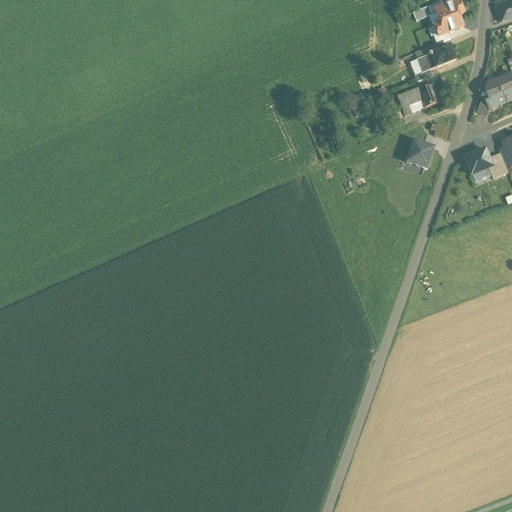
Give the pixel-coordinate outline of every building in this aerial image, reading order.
[(443,2),(428,8),(431,17),(436,15),(434,12),(445,8),(443,2)] [(445,8),(434,12),(436,15),(439,24),(443,22),(443,23),(458,17),(463,15),(459,2),(445,8)] [(511,2),(495,9),(501,23),(511,19),(511,2)] [(458,17),(443,23),(443,22),(439,24),(434,26),(437,36),(439,38),(449,34),(463,29),(458,17)] [(449,34),(439,38),(437,36),(433,37),(436,46),(451,40),(449,34)] [(428,55),(416,60),(418,68),(421,76),(429,72),(455,62),(449,47),(444,49),(428,55)] [(426,50),(414,54),(416,60),(428,55),(426,50)] [(421,76),(414,78),(416,84),(432,78),(429,72),(421,76)] [(511,76),(496,83),(499,92),(500,95),(500,94),(505,105),(511,101),(511,76)] [(496,83),(488,86),(486,91),(490,101),(489,103),(486,112),(505,105),(500,94),(500,95),(499,92),(496,83)] [(438,104),(431,87),(422,91),(419,92),(418,90),(397,99),(400,107),(407,104),(408,107),(421,102),(424,110),(438,104)] [(489,103),(482,100),(477,114),(484,117),(486,112),(489,103)] [(421,102),(408,107),(411,115),(424,110),(421,102)] [(407,104),(400,107),(405,118),(412,115),(408,107),(407,104)] [(435,133),(434,138),(446,142),(450,130),(438,126),(437,128),(435,133)] [(511,140),(503,144),(505,150),(511,165),(511,164),(511,140)] [(407,165),(426,171),(433,151),(414,144),(407,165)] [(511,164),(511,165),(505,150),(498,152),(500,156),(508,175),(511,172),(511,164)] [(485,151),(464,160),(471,177),(488,170),(492,169),(489,160),(485,151)] [(508,175),(500,156),(489,160),(492,169),(488,170),(492,181),(508,175)]
